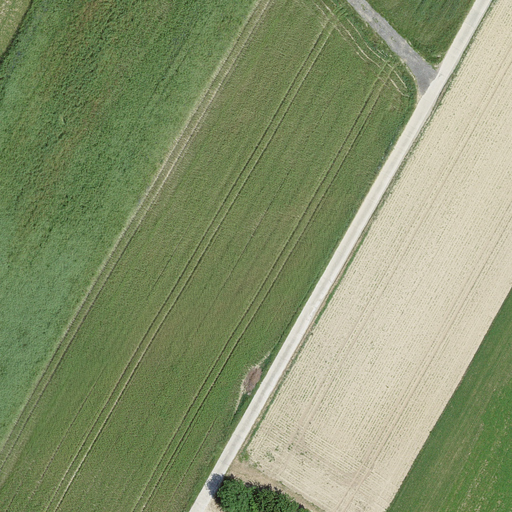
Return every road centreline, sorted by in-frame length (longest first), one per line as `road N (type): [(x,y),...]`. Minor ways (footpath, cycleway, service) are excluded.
road 1 (track): [(493,0),(203,511)]
road 2 (track): [(440,93),(356,0)]
